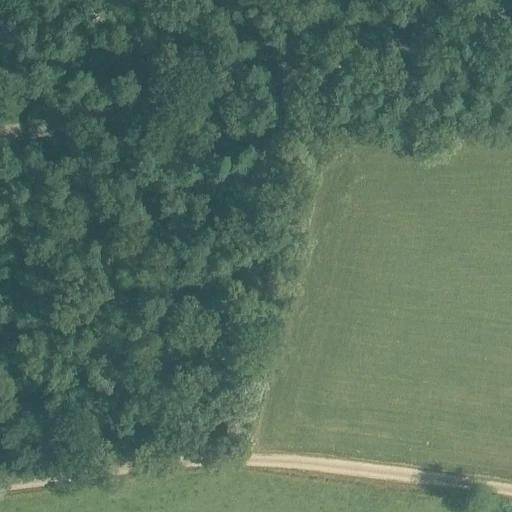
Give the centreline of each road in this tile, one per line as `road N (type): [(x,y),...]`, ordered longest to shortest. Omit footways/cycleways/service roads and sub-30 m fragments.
road 1 (track): [(0,132),(511,20)]
road 2 (track): [(511,492),(216,460),(0,487)]
